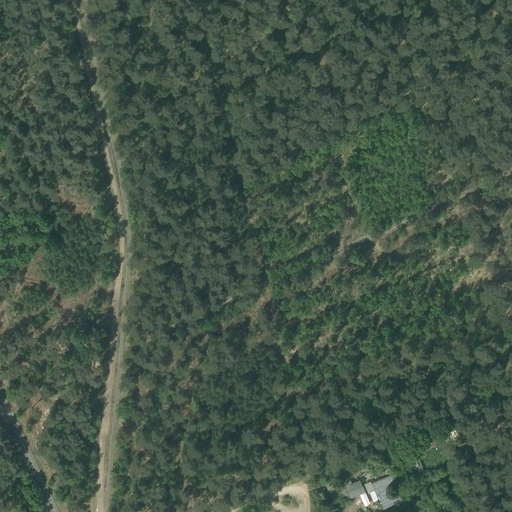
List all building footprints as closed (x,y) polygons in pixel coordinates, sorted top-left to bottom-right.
[(427,436),(405,446),(409,455),(431,445),(427,436)] [(399,450),(369,463),(372,469),(402,456),(399,450)] [(358,467),(358,466),(347,471),(340,474),(342,479),(350,476),(350,478),(368,470),(365,464),(358,467)] [(331,496),(333,502),(357,493),(356,490),(362,487),(359,480),(346,485),(344,480),(329,486),(333,495),(331,496)] [(388,480),(374,486),(375,490),(368,493),(371,500),(378,497),(379,500),(394,494),(388,480)] [(366,492),(361,494),(365,505),(371,503),(366,492)]
